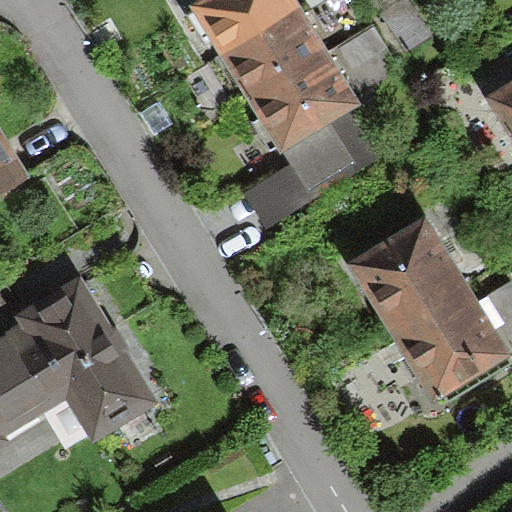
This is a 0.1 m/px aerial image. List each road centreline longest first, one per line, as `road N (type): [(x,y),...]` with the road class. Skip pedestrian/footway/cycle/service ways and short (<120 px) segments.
road 1 (residential): [(328,511),(12,0)]
road 2 (residential): [(375,511),(511,427)]
